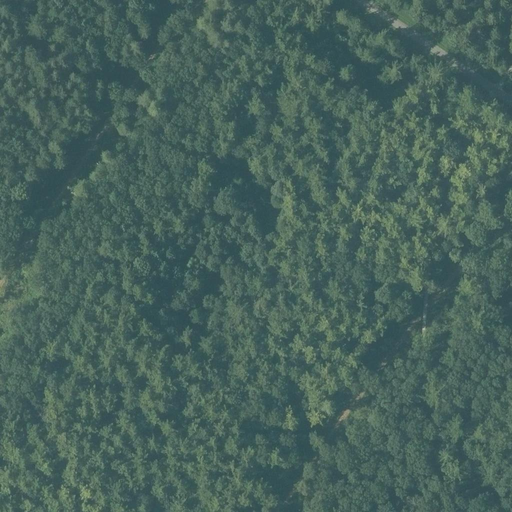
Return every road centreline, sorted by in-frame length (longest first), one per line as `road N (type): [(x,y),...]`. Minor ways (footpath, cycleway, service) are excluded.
road 1 (track): [(214,0),(202,101),(229,161),(165,256),(150,329),(158,454),(175,511)]
road 2 (track): [(511,204),(407,327),(279,511)]
road 3 (track): [(0,282),(167,31),(204,0)]
road 4 (unclassified): [(511,102),(359,0)]
